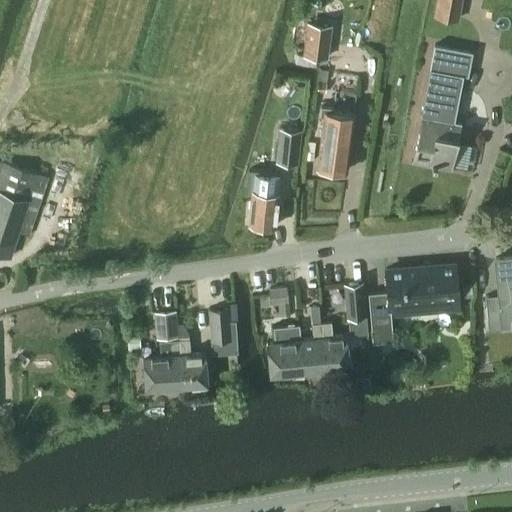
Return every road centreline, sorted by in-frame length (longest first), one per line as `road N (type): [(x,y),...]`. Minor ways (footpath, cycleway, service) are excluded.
road 1 (unclassified): [(0,300),(511,230)]
road 2 (tertiary): [(245,511),(511,476)]
